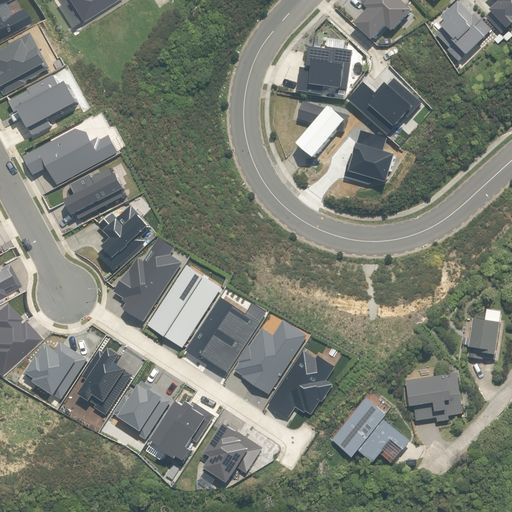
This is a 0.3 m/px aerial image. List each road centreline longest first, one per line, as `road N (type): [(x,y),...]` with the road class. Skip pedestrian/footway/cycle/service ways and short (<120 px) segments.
road 1 (residential): [(511,161),(442,220),(392,240),(328,234),(288,211),(250,157),(243,104),(255,57),(301,0)]
road 2 (residential): [(67,292),(299,443)]
road 3 (residential): [(0,168),(67,292)]
